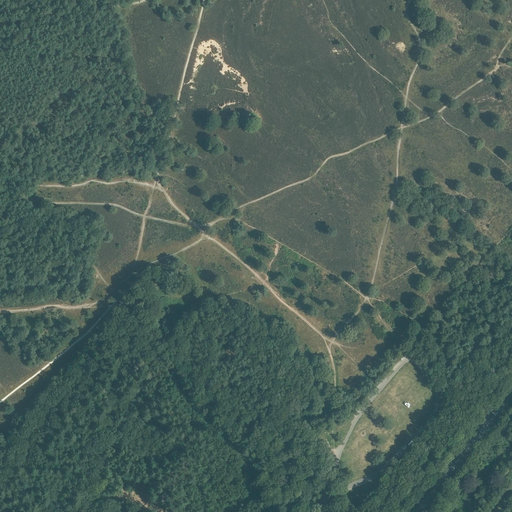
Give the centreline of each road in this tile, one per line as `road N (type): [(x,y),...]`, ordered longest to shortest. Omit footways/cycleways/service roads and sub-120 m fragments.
road 1 (unclassified): [(322,498),(386,466),(438,407),(438,390),(410,355),(354,421),(337,458)]
road 2 (primary): [(416,511),(511,394)]
road 3 (track): [(145,0),(0,22)]
